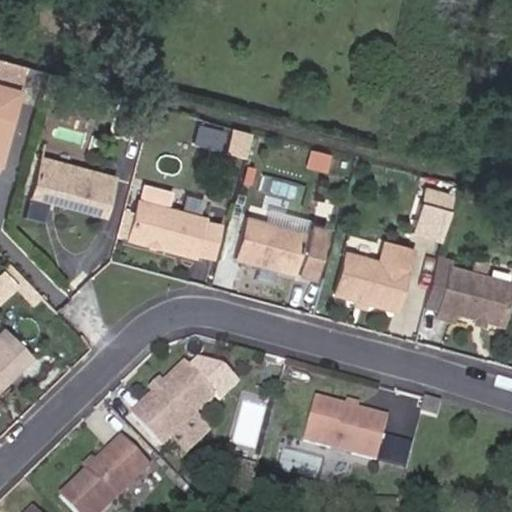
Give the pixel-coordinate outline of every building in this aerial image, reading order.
[(0,75),(10,78),(14,62),(0,58),(0,75)] [(0,152),(15,91),(0,87),(0,152)] [(150,100),(130,94),(121,92),(112,124),(142,132),(150,100)] [(249,132),(235,128),(231,143),(245,146),(249,132)] [(328,152),(310,147),(306,163),(324,167),(328,152)] [(110,179),(36,159),(21,217),(40,222),(45,203),(100,217),(110,179)] [(418,189),(450,197),(452,188),(421,180),(418,189)] [(169,193),(143,185),(139,202),(165,209),(169,193)] [(407,230),(439,238),(450,197),(418,189),(407,230)] [(139,202),(134,201),(124,238),(192,256),(192,255),(201,221),(202,219),(165,209),(139,202)] [(302,235),(244,220),(234,257),(261,264),(265,265),(277,268),(308,277),(321,229),(305,224),(302,235)] [(207,259),(216,225),(201,221),(192,255),(207,259)] [(374,254),(376,241),(344,237),(343,250),(374,254)] [(377,263),(343,254),(333,294),(354,300),(363,302),(394,310),(410,251),(382,244),(377,263)] [(447,262),(433,259),(422,304),(436,307),(434,315),(453,319),(454,313),(468,316),(478,318),(481,319),(496,322),(506,285),(446,268),(447,262)] [(468,262),(466,269),(479,272),(482,262),(474,259),(468,262)] [(265,265),(261,264),(258,273),(274,277),(277,268),(265,265)] [(479,326),(481,319),(478,318),(468,316),(466,323),(479,326)] [(0,390),(31,360),(2,331),(0,332),(0,390)] [(159,447),(212,394),(182,364),(129,417),(159,447)] [(339,410),(311,401),(297,444),(368,467),(381,424),(352,415),(339,410)] [(341,405),(339,410),(352,415),(353,409),(341,405)] [(178,429),(192,444),(200,437),(194,431),(200,425),(191,416),(178,429)] [(70,511),(102,511),(148,467),(120,439),(59,501),(70,511)] [(247,498),(252,478),(234,473),(228,493),(247,498)]
